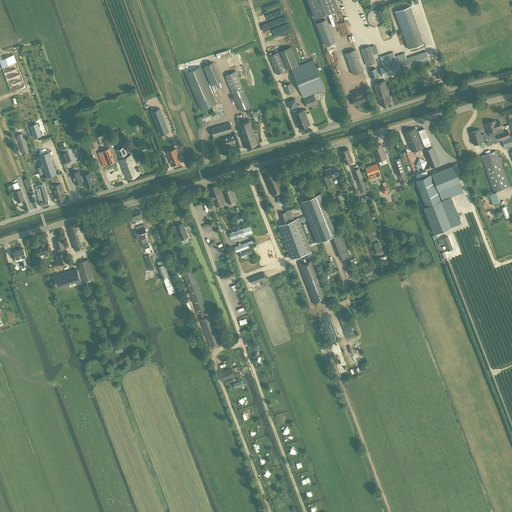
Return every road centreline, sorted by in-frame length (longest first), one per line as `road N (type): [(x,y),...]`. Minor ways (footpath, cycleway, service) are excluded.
road 1 (unclassified): [(0,223),(511,74)]
road 2 (tertiary): [(0,242),(511,95)]
road 3 (track): [(455,164),(466,223),(439,234),(511,423)]
road 4 (track): [(326,346),(391,511)]
road 5 (track): [(209,353),(148,198)]
road 6 (track): [(250,364),(305,511)]
road 7 (track): [(221,384),(270,511)]
